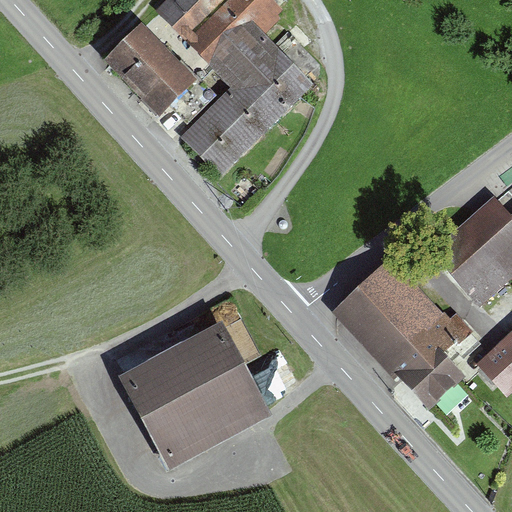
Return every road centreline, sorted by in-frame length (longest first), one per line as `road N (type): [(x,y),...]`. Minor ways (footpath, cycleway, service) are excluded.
road 1 (tertiary): [(10,0),(295,316)]
road 2 (track): [(88,360),(139,466),(173,482),(242,455),(337,363)]
road 3 (track): [(234,248),(327,123),(336,91),(333,55),(310,0)]
road 4 (track): [(0,380),(127,345),(250,267)]
road 5 (residential): [(295,316),(511,146)]
road 6 (tertiary): [(295,316),(473,511)]
